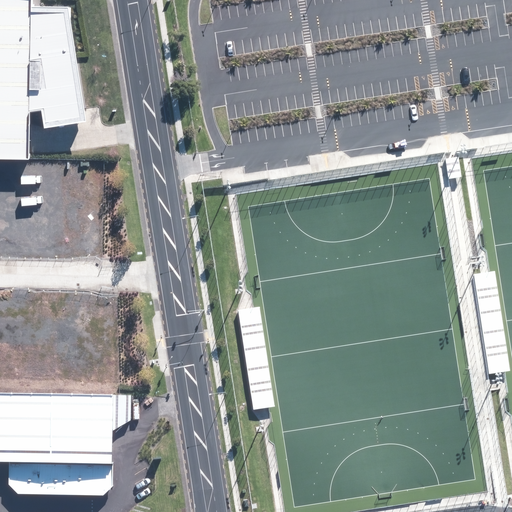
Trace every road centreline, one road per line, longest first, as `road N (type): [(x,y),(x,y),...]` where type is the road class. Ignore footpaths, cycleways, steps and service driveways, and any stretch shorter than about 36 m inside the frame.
road 1 (secondary): [(132,0),(211,511)]
road 2 (unknown): [(174,274),(0,268)]
